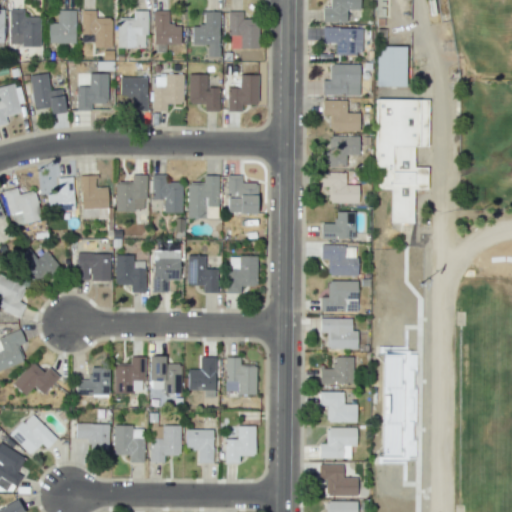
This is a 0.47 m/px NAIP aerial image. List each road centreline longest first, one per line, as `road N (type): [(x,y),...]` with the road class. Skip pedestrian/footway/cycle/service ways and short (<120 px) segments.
road 1 (residential): [(285,0),(281,511)]
road 2 (residential): [(285,143),(74,142),(0,157)]
road 3 (residential): [(283,325),(66,322)]
road 4 (residential): [(282,497),(68,495)]
